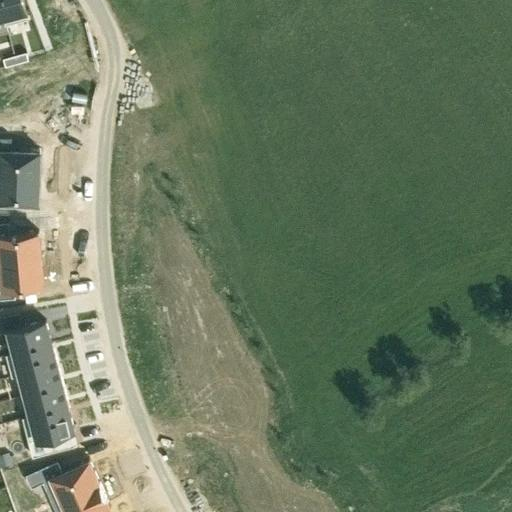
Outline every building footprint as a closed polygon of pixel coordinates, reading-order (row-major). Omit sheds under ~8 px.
[(25,0),(1,0),(6,15),(8,22),(30,16),(25,0)] [(0,99),(0,112),(11,114),(11,105),(43,105),(45,84),(2,84),(2,100),(0,99)] [(0,134),(0,173),(40,175),(41,148),(12,147),(12,135),(0,134)] [(58,157),(44,195),(59,200),(73,163),(58,157)] [(0,211),(9,212),(10,200),(39,201),(40,175),(0,173),(0,211)] [(9,220),(0,220),(0,258),(42,256),(39,230),(10,232),(9,220)] [(0,297),(16,296),(15,284),(44,281),(42,256),(0,258),(0,297)] [(47,317),(7,327),(13,350),(53,339),(47,317)] [(13,350),(6,352),(12,374),(19,372),(59,362),(53,339),(13,350)] [(59,362),(19,372),(24,394),(65,384),(59,362)] [(65,384),(24,394),(30,417),(70,406),(65,384)] [(30,417),(23,419),(29,441),(76,429),(70,406),(30,417)] [(58,458),(27,472),(32,484),(43,479),(53,502),(101,480),(90,456),(63,468),(58,458)] [(101,480),(53,502),(57,511),(95,511),(112,505),(101,480)]
